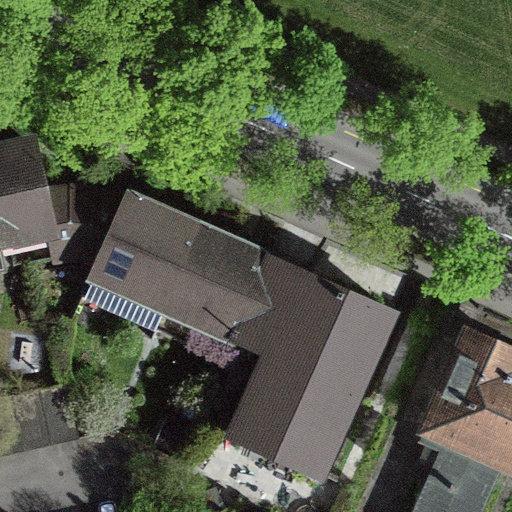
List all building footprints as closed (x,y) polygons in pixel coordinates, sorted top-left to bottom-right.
[(48,236),(40,198),(28,147),(0,152),(0,272),(0,270),(0,246),(5,245),(10,270),(51,261),(51,260),(46,236),(48,236)] [(48,236),(46,236),(51,260),(61,258),(75,258),(95,264),(120,207),(107,201),(83,196),(59,195),(40,198),(48,236)] [(124,198),(120,207),(95,264),(88,280),(162,312),(198,231),(124,198)] [(271,263),(198,231),(162,312),(235,345),(238,337),(267,272),(271,263)] [(298,286),(267,272),(238,337),(269,351),(230,442),(315,479),(389,315),(302,277),(298,286)] [(476,511),(498,464),(511,470),(511,376),(509,375),(511,367),(511,357),(467,338),(420,446),(439,455),(413,511),(476,511)] [(64,445),(77,443),(64,387),(36,393),(8,399),(0,400),(0,459),(7,458),(21,455),(35,452),(49,449),(64,445)]
